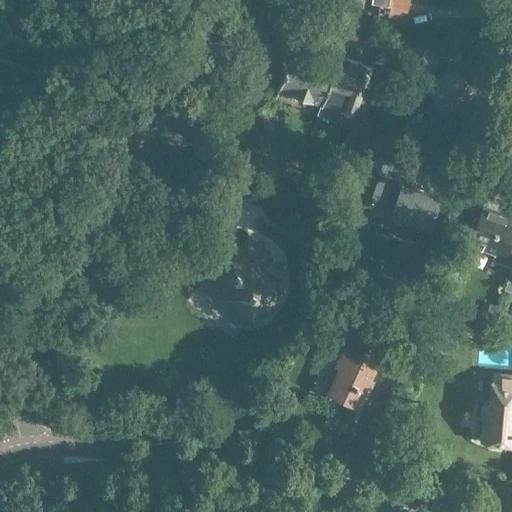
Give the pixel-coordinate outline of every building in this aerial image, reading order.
[(388,16),(404,20),(408,0),(371,0),(388,4),(388,6),(390,6),(388,16)] [(419,71),(421,71),(436,62),(436,58),(426,45),(423,45),(407,55),(407,57),(419,71)] [(373,66),(368,64),(358,61),(359,57),(347,53),(340,74),(290,58),(280,87),(323,101),(320,111),(339,118),(341,111),(355,116),(373,66)] [(427,89),(421,94),(419,97),(419,100),(428,112),(431,114),(434,114),(441,110),(442,111),(443,110),(444,112),(473,91),(454,65),(425,86),(427,89)] [(369,144),(393,152),(397,142),(373,133),(369,144)] [(368,211),(392,219),(394,216),(428,228),(439,197),(400,184),(407,165),(386,158),(368,211)] [(493,259),(511,266),(511,265),(511,214),(483,204),(469,242),(495,252),(493,259)] [(275,236),(312,275),(325,262),(318,254),(320,252),(290,221),(275,236)] [(271,298),(279,288),(257,270),(259,268),(254,264),(266,250),(251,238),(210,285),(222,295),(218,300),(242,320),(246,315),(252,321),(261,310),(260,309),(270,297),(271,298)] [(511,265),(511,266),(503,287),(511,290),(511,265)] [(374,349),(381,332),(350,318),(342,335),(349,338),(337,364),(342,367),(331,391),(335,392),(334,395),(352,403),(353,401),(357,402),(362,391),(366,393),(372,378),(368,377),(376,360),(366,355),(370,347),(374,349)] [(511,375),(493,374),(490,401),(484,400),(482,420),(487,420),(485,440),(511,442),(511,375)]
